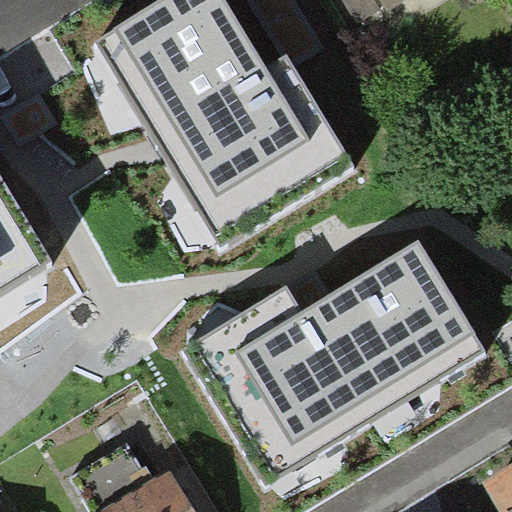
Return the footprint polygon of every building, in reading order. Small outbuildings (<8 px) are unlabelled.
[(226,0),(157,0),(92,41),(159,149),(221,249),(355,166),(287,56),(268,67),(226,0)] [(337,0),(351,22),(379,6),(386,17),(413,0),(337,0)] [(0,178),(0,295),(52,264),(0,178)] [(301,311),(286,287),(180,352),(267,493),(492,355),(420,239),(317,302),(301,311)] [(511,511),(511,464),(483,482),(501,511),(511,511)] [(195,511),(171,467),(90,511),(195,511)]
